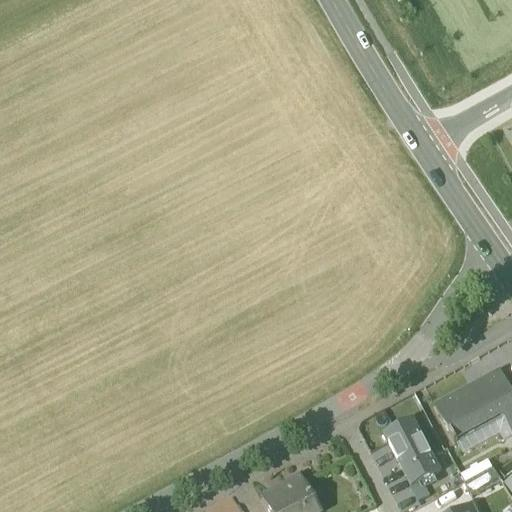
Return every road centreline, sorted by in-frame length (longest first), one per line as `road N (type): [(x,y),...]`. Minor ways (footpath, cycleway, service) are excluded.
road 1 (residential): [(145,511),(335,409)]
road 2 (tertiary): [(335,0),(418,143)]
road 3 (residential): [(492,257),(403,363)]
road 4 (tertiary): [(418,143),(492,257)]
